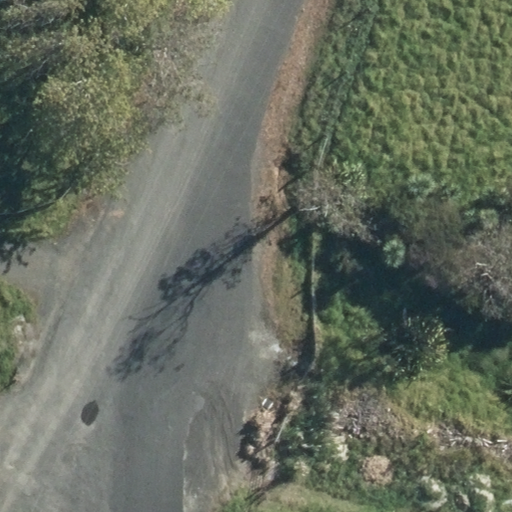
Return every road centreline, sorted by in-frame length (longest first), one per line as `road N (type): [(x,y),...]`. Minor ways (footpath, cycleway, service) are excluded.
road 1 (unclassified): [(133,511),(114,376),(245,0)]
road 2 (track): [(383,511),(337,496),(225,479),(132,505)]
